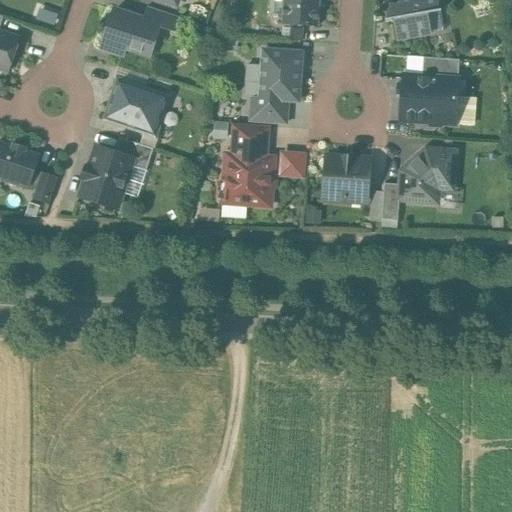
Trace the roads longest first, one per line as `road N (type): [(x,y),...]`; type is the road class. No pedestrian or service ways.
road 1 (tertiary): [(0,314),(511,333)]
road 2 (residential): [(58,73),(35,86),(23,120),(70,137),(78,108),(70,79)]
road 3 (residential): [(351,76),(329,95),(327,126),(367,129),(364,84)]
